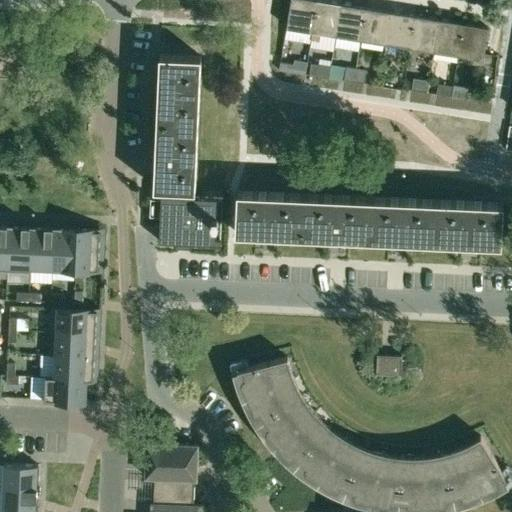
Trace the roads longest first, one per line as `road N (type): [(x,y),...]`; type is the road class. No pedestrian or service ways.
road 1 (residential): [(511,304),(148,290)]
road 2 (residential): [(220,511),(213,425),(195,405),(154,403),(148,290)]
road 3 (residential): [(121,208),(101,131),(122,0)]
road 4 (residential): [(112,511),(116,424),(0,418)]
road 5 (residential): [(489,167),(511,18)]
